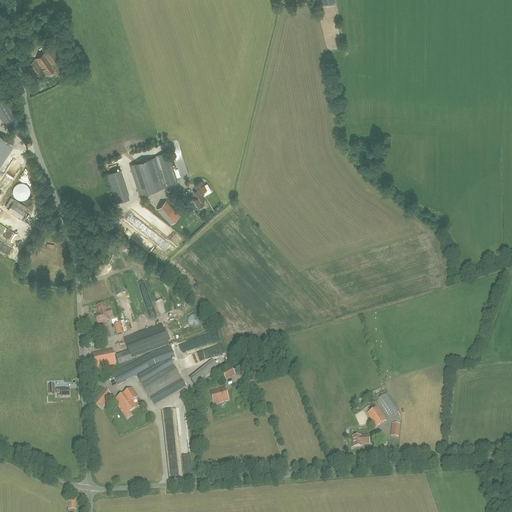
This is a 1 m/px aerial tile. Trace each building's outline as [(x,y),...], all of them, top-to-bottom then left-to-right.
[(26,66),(35,78),(43,72),(46,76),(53,71),(56,75),(62,70),(55,61),(62,56),(54,45),(26,66)] [(74,64),(70,64),(71,70),(81,69),(79,61),(74,61),(74,64)] [(5,95),(0,98),(0,118),(2,121),(0,122),(0,126),(15,118),(13,114),(15,112),(5,95)] [(0,164),(13,144),(0,135),(0,164)] [(160,171),(159,171),(154,157),(131,165),(141,195),(178,183),(168,152),(156,156),(160,171)] [(18,167),(21,161),(16,158),(12,165),(18,167)] [(106,171),(112,170),(111,164),(113,164),(113,160),(104,163),(106,171)] [(120,169),(106,174),(116,203),(129,199),(120,169)] [(6,209),(20,218),(28,205),(23,202),(32,187),(19,179),(10,193),(14,196),(6,209)] [(204,186),(201,181),(194,185),(197,190),(193,192),(197,198),(194,200),(198,208),(204,204),(202,200),(205,199),(202,193),(210,188),(207,184),(204,186)] [(157,209),(170,224),(180,215),(166,201),(157,209)] [(145,205),(138,218),(145,222),(152,209),(145,205)] [(0,220),(17,230),(20,224),(0,212),(0,220)] [(15,240),(18,233),(5,226),(1,233),(15,240)] [(0,249),(5,253),(9,247),(0,240),(0,249)] [(104,304),(96,306),(99,314),(95,316),(97,323),(108,319),(107,316),(112,314),(111,310),(106,311),(104,304)] [(132,307),(124,310),(129,325),(130,324),(132,331),(142,328),(141,325),(138,325),(132,307)] [(193,331),(202,327),(199,320),(200,320),(198,315),(188,318),(193,331)] [(169,344),(162,325),(124,339),(127,348),(131,358),(169,344)] [(200,364),(189,372),(190,375),(194,381),(197,380),(213,367),(217,366),(214,362),(212,357),(210,358),(208,359),(205,361),(202,362),(211,355),(213,354),(219,362),(224,361),(227,359),(222,344),(201,351),(197,354),(199,356),(196,358),(197,360),(200,364)] [(112,349),(92,353),(95,368),(115,364),(112,349)] [(158,370),(150,354),(112,374),(118,385),(136,375),(140,381),(154,405),(186,386),(171,362),(158,370)] [(216,366),(191,384),(194,388),(219,370),(216,366)] [(57,393),(61,393),(61,397),(69,396),(69,390),(65,390),(65,388),(56,389),(57,393)] [(100,408),(112,395),(104,388),(93,401),(100,408)] [(115,399),(127,418),(132,415),(130,411),(136,407),(132,400),(138,397),(132,388),(121,395),(122,396),(120,398),(119,396),(115,399)] [(210,392),(214,404),(229,400),(225,388),(219,389),(220,390),(216,391),(216,390),(210,392)] [(375,401),(388,419),(398,412),(386,394),(375,401)] [(205,415),(202,406),(197,407),(199,417),(205,415)] [(165,409),(168,451),(169,451),(170,455),(176,454),(173,407),(167,408),(167,409),(165,409)] [(386,420),(377,407),(367,413),(376,427),(386,420)] [(178,412),(180,432),(187,431),(185,412),(178,412)] [(391,436),(398,437),(399,424),(392,424),(391,436)] [(360,436),(352,436),(353,446),(361,446),(361,444),(369,443),(368,436),(360,436)] [(74,511),(74,510),(76,509),(76,500),(68,501),(68,510),(69,510),(68,511),(74,511)]
